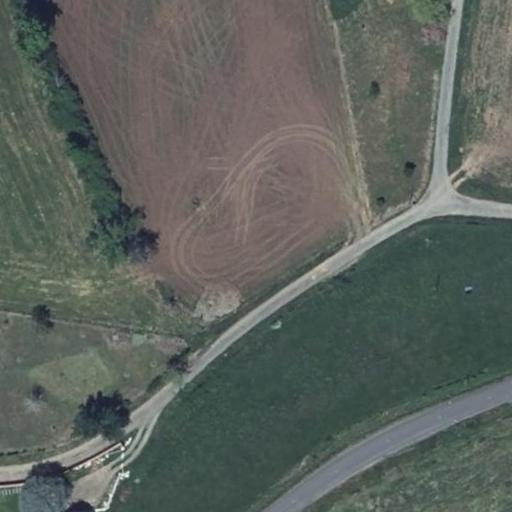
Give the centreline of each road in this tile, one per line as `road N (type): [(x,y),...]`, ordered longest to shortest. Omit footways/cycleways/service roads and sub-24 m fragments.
road 1 (residential): [(431,206),(230,331),(89,448),(0,463)]
road 2 (secondary): [(278,511),(388,441),(511,390)]
road 3 (residential): [(449,0),(431,206)]
